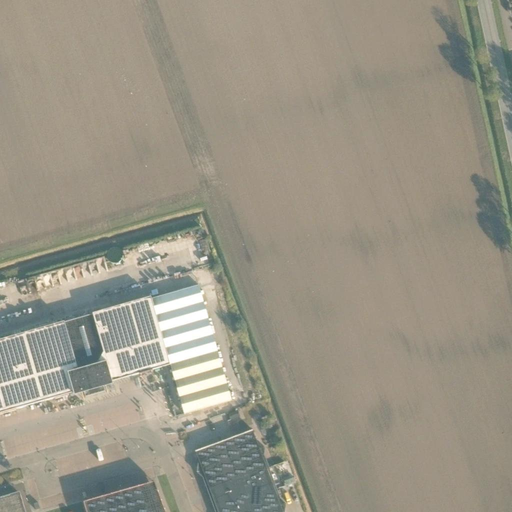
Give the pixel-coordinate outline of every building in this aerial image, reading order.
[(232,401),(199,285),(152,299),(151,297),(0,340),(0,413),(84,390),(170,365),(184,414),(232,401)] [(240,417),(238,411),(228,414),(231,421),(240,417)] [(282,511),(253,430),(233,437),(195,452),(217,511),(282,511)] [(165,511),(154,482),(149,484),(84,503),(86,511),(165,511)] [(0,511),(24,511),(19,494),(8,497),(7,495),(2,496),(3,498),(0,499),(0,511)]
